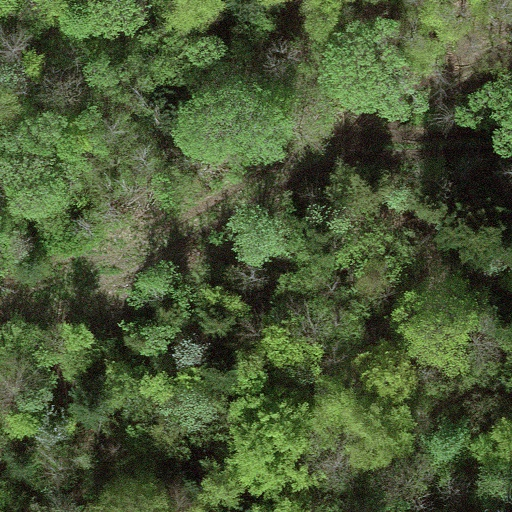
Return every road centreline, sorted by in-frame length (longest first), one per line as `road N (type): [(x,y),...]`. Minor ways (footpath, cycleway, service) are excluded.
road 1 (track): [(511,56),(0,310)]
road 2 (track): [(327,147),(511,140)]
